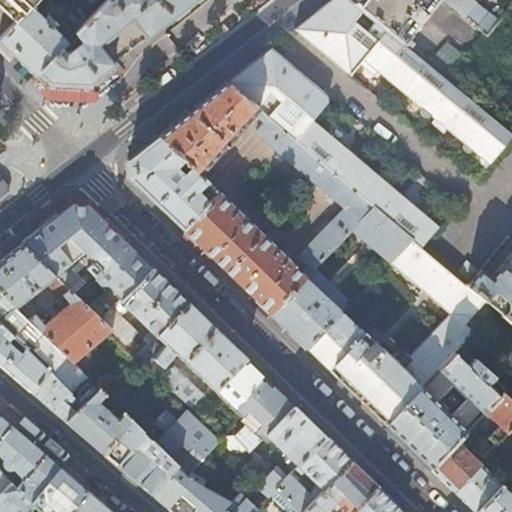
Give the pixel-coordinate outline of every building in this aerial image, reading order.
[(0,0),(0,1),(19,19),(32,6),(38,0),(0,0)] [(75,0),(83,9),(72,12),(59,24),(48,14),(44,19),(32,6),(19,19),(0,38),(0,41),(18,59),(35,76),(39,72),(109,0),(75,0)] [(109,0),(39,72),(49,82),(89,84),(114,64),(99,44),(104,40),(131,19),(147,38),(194,0),(109,0)] [(349,0),(330,0),(295,29),(334,62),(351,76),(361,65),(378,78),(381,74),(424,110),(423,111),(423,113),(423,115),(423,116),(424,118),(425,119),(426,120),(428,120),(429,120),(431,119),(433,117),(436,120),(432,125),(444,135),(448,131),(466,146),(464,148),(464,150),(464,152),(465,154),(466,155),(468,156),(469,156),(471,154),(474,152),(477,155),(473,160),(482,167),(486,170),(511,138),(511,137),(509,135),(405,46),(356,6),(349,0)] [(404,39),(434,0),(349,0),(356,6),(405,46),(408,42),(404,39)] [(476,2),(473,0),(445,0),(464,16),(476,2)] [(476,25),(481,29),(486,33),(498,19),(489,11),(476,25)] [(266,51),(228,82),(259,108),(375,206),(412,238),(419,244),(434,225),(309,118),(327,96),(294,69),(269,49),(266,51)] [(251,116),(259,108),(228,82),(193,109),(158,137),(197,175),(251,116)] [(375,206),(259,108),(251,116),(261,124),(254,131),(344,209),(290,263),(305,277),(314,268),(352,230),(375,206)] [(217,194),(197,175),(158,137),(139,152),(128,161),(128,176),(183,229),(217,194)] [(8,184),(3,178),(0,180),(0,198),(9,192),(8,184)] [(290,263),(220,194),(217,194),(183,229),(267,310),(270,313),(305,277),(290,263)] [(72,204),(22,244),(68,288),(79,276),(76,272),(85,264),(87,266),(87,267),(120,301),(152,268),(137,253),(87,205),(72,204)] [(375,206),(352,230),(389,262),(389,261),(412,238),(375,206)] [(388,357),(420,389),(429,380),(434,375),(461,347),(475,331),(466,323),(486,300),(483,298),(467,284),(461,279),(419,244),(412,238),(389,261),(451,314),(409,356),(421,368),(416,373),(394,351),(388,357)] [(68,288),(22,244),(0,260),(0,289),(67,354),(80,368),(85,363),(79,357),(111,330),(102,321),(68,288)] [(511,252),(491,278),(480,269),(474,276),(467,284),(483,298),(486,300),(501,314),(511,322),(511,252)] [(169,284),(152,268),(120,301),(102,321),(111,330),(133,351),(139,344),(133,338),(138,332),(121,315),(128,307),(152,329),(144,338),(150,343),(188,303),(169,284)] [(314,268),(305,277),(341,312),(350,303),(314,268)] [(305,277),(270,313),(288,330),(306,348),(340,313),(341,312),(305,277)] [(0,289),(0,323),(49,371),(50,372),(67,354),(0,289)] [(229,343),(188,303),(150,343),(138,356),(147,364),(153,357),(162,365),(175,351),(211,385),(204,392),(175,365),(158,375),(195,410),(215,390),(245,358),(229,343)] [(420,389),(388,357),(363,334),(357,328),(356,328),(340,313),(306,348),(313,355),(329,370),(332,373),(366,406),(385,424),(420,389)] [(0,364),(31,392),(49,371),(0,323),(0,364)] [(461,347),(434,375),(438,379),(444,374),(479,408),(476,412),(480,416),(485,411),(502,393),(507,388),(461,347)] [(248,361),(245,358),(215,390),(235,410),(267,379),(248,361)] [(68,370),(58,380),(82,404),(100,386),(97,384),(89,376),(82,383),(68,370)] [(50,372),(49,371),(31,392),(66,422),(82,404),(58,380),(50,372)] [(97,384),(100,386),(106,393),(109,395),(116,388),(105,377),(97,384)] [(291,402),(269,382),(267,379),(235,410),(247,421),(232,435),(249,451),(266,434),(294,405),(291,402)] [(420,389),(385,424),(407,446),(431,468),(467,429),(474,423),(464,414),(457,422),(433,399),(439,393),(439,389),(429,380),(420,389)] [(98,401),(106,393),(100,386),(82,404),(66,422),(103,454),(133,419),(125,411),(116,419),(98,401)] [(511,401),(502,393),(485,411),(501,425),(489,438),(496,445),(510,430),(511,428),(511,401)] [(296,407),(294,405),(266,434),(293,461),(288,466),(292,471),(293,470),(298,465),(326,436),(296,407)] [(151,422),(162,435),(176,421),(165,408),(151,422)] [(176,421),(162,435),(156,441),(178,463),(188,472),(215,441),(206,433),(208,431),(187,410),(176,421)] [(59,468),(0,417),(0,456),(5,461),(4,464),(5,467),(6,469),(8,470),(11,471),(14,470),(24,480),(15,488),(30,503),(59,468)] [(156,441),(133,419),(103,454),(151,495),(178,463),(156,441)] [(480,441),(467,429),(431,468),(448,485),(453,490),(479,463),(468,453),(480,441)] [(328,438),(326,436),(298,465),(316,484),(312,488),(314,491),(310,495),(314,499),(351,460),(328,438)] [(509,476),(511,472),(511,454),(500,468),(509,476)] [(486,455),(479,463),(453,490),(456,493),(475,511),(501,484),(492,476),(497,471),(493,468),(496,465),(486,455)] [(354,463),(351,460),(314,499),(301,511),(324,511),(334,501),(345,511),(351,511),(377,486),(354,463)] [(221,511),(225,509),(188,472),(178,463),(151,495),(170,511),(221,511)] [(276,488),(287,476),(277,466),(257,486),(268,496),(276,488)] [(59,468),(30,503),(33,505),(36,509),(44,501),(55,511),(66,511),(85,491),(59,468)] [(301,478),(293,470),(292,471),(287,476),(276,488),(300,511),(301,511),(314,499),(310,495),(297,483),(301,478)] [(0,472),(0,491),(10,482),(0,472)] [(15,488),(10,482),(0,491),(0,511),(26,511),(33,505),(30,503),(15,488)] [(511,511),(511,488),(509,492),(501,484),(475,511),(511,511)] [(404,511),(402,509),(377,486),(351,511),(404,511)] [(300,511),(276,488),(268,496),(257,509),(254,511),(300,511)] [(109,511),(85,491),(66,511),(109,511)] [(240,492),(225,509),(228,511),(254,511),(257,509),(240,492)] [(55,511),(44,501),(36,509),(39,511),(55,511)]
